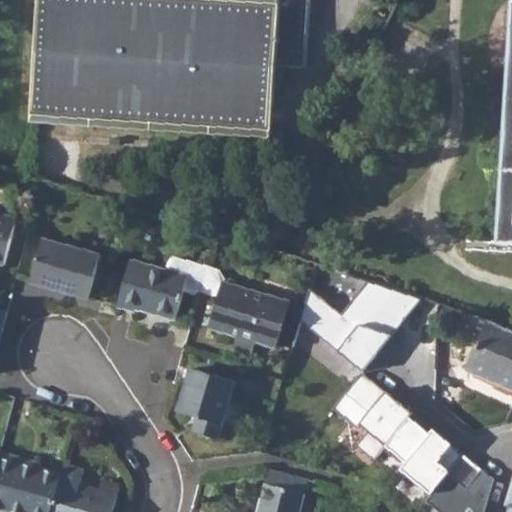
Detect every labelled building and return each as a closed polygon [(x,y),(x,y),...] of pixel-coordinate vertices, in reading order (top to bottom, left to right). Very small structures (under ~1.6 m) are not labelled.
[(37,0),(30,124),(272,139),(276,68),(306,70),(310,0),(37,0)] [(511,35),(498,242),(511,243),(511,35)] [(0,263),(7,265),(19,219),(0,213),(0,263)] [(33,283),(91,298),(103,254),(45,238),(33,283)] [(209,265),(176,257),(171,259),(168,271),(191,276),(187,288),(196,290),(202,287),(209,265)] [(139,308),(179,319),(187,288),(191,276),(168,271),(132,261),(119,306),(138,311),(139,308)] [(202,287),(220,292),(222,282),(224,277),(220,268),(209,265),(202,287)] [(291,302),(222,282),(220,292),(219,294),(210,326),(239,334),(235,348),(252,352),(256,338),(279,344),(291,302)] [(369,282),(343,316),(310,290),(301,321),(366,369),(420,299),(369,282)] [(0,351),(11,312),(0,309),(0,351)] [(471,369),(511,387),(511,329),(477,315),(473,325),(487,331),(471,369)] [(197,431),(222,438),(239,380),(194,367),(182,412),(201,417),(197,431)] [(431,495),(463,454),(363,374),(334,408),(357,427),(361,423),(370,431),(359,446),(375,459),(386,446),(406,462),(399,469),(431,495)] [(2,454),(0,459),(0,510),(7,511),(54,511),(63,480),(64,476),(21,464),(23,460),(2,454)] [(484,511),(494,478),(463,454),(431,495),(428,500),(443,511),(484,511)] [(64,476),(63,480),(54,511),(117,511),(122,496),(121,495),(104,491),(83,485),(87,470),(67,464),(64,476)] [(301,511),(311,477),(273,466),(260,511),(301,511)] [(107,480),(104,491),(121,495),(124,485),(107,480)]
